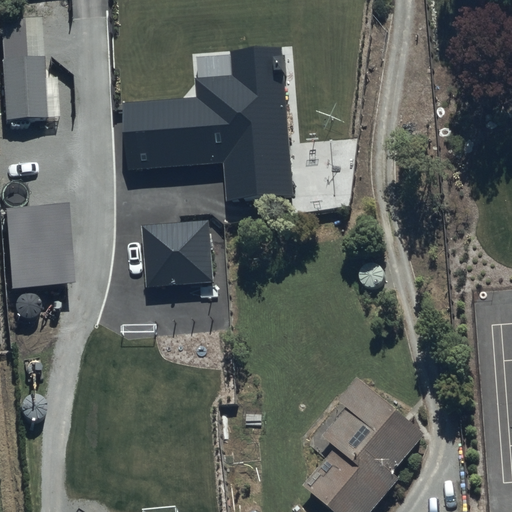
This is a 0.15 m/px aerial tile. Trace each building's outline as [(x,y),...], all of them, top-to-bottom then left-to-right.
[(0,70),(3,119),(45,117),(41,34),(0,36),(0,70)] [(281,46),(230,50),(232,74),(194,78),(196,97),(122,103),(128,171),(223,163),(226,202),(293,196),(281,46)] [(69,202),(6,208),(13,289),(76,283),(69,202)] [(208,220),(141,225),(146,287),(213,282),(208,220)] [(305,484),(337,511),(370,511),(400,479),(393,473),(426,435),(358,376),(338,398),(348,407),(324,434),(338,447),(305,484)]
